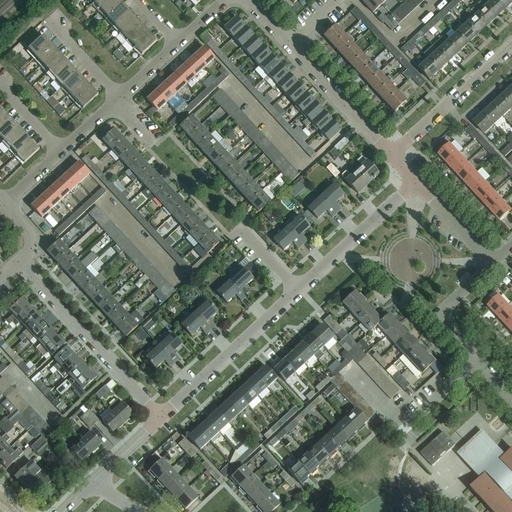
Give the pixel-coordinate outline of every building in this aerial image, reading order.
[(100,11),(112,0),(98,0),(94,4),(100,11)] [(107,19),(123,5),(118,0),(112,0),(100,11),(107,19)] [(372,13),(382,4),(377,0),(363,0),(362,1),(372,13)] [(413,10),(418,6),(412,0),(407,0),(405,2),(413,10)] [(451,10),(461,1),(459,0),(453,0),(447,6),(451,10)] [(494,19),(504,10),(494,0),(491,0),(484,7),(494,19)] [(494,0),(504,10),(511,2),(511,0),(494,0)] [(409,15),(413,10),(405,2),(401,6),(409,15)] [(494,19),(484,7),(479,3),(471,11),(475,15),(474,16),(485,28),(494,19)] [(114,26),(129,12),(123,5),(107,19),(114,26)] [(404,19),(409,15),(401,6),(396,10),(404,19)] [(446,15),(451,10),(447,6),(438,14),(442,19),(447,24),(451,20),(446,15)] [(359,22),(364,17),(355,7),(350,12),(359,22)] [(399,23),(404,19),(396,10),(391,15),(399,23)] [(121,34),(136,19),(129,12),(114,26),(121,34)] [(433,27),(442,19),(438,14),(429,23),(433,27)] [(394,28),(399,23),(391,15),(386,19),(394,28)] [(476,36),(485,28),(474,16),(465,25),(476,36)] [(369,30),(373,26),(364,17),(359,22),(360,21),(369,30)] [(233,38),(244,27),(235,18),(224,28),(233,38)] [(128,41),(143,27),(136,19),(121,34),(128,41)] [(391,31),(394,28),(386,19),(383,22),(391,31)] [(423,36),(433,27),(429,23),(419,32),(423,36)] [(466,45),(476,36),(465,25),(456,33),(466,45)] [(332,46),(344,35),(335,26),(324,36),(332,46)] [(377,39),(382,36),(373,26),(369,30),(377,39)] [(134,48),(149,34),(143,27),(128,41),(134,48)] [(241,47),(253,37),(244,27),(233,38),(241,47)] [(223,42),(229,38),(225,32),(219,36),(223,42)] [(414,45),(423,36),(419,32),(410,40),(414,45)] [(457,54),(466,45),(456,33),(446,42),(457,54)] [(35,59),(51,45),(43,36),(40,39),(35,34),(23,45),(35,59)] [(149,34),(134,48),(141,56),(156,42),(149,34)] [(341,56),(353,45),(344,35),(332,46),(341,56)] [(386,49),(390,45),(382,36),(377,39),(386,49)] [(250,57),(262,46),(253,37),(241,47),(250,57)] [(404,54),(414,45),(410,40),(400,49),(404,54)] [(215,55),(219,51),(210,41),(206,45),(215,55)] [(447,62),(457,54),(446,42),(437,51),(447,62)] [(42,66),(57,52),(51,45),(35,59),(42,66)] [(350,65),(361,54),(353,45),(341,56),(350,65)] [(395,58),(399,54),(390,45),(386,49),(395,58)] [(259,66),(270,56),(262,46),(250,57),(259,66)] [(193,56),(204,68),(214,59),(203,47),(193,56)] [(223,64),(228,60),(219,51),(215,55),(223,64)] [(438,71),(447,62),(437,51),(427,59),(438,71)] [(49,73),(64,59),(57,52),(42,66),(49,73)] [(359,74),(370,64),(361,54),(350,65),(359,74)] [(403,68),(408,64),(399,54),(395,58),(403,68)] [(195,76),(204,68),(193,56),(184,65),(195,76)] [(267,76),(279,65),(270,56),(259,66),(267,76)] [(55,80),(71,66),(64,59),(49,73),(55,80)] [(428,80),(438,71),(427,59),(418,68),(428,80)] [(232,74),(236,70),(228,60),(223,64),(232,74)] [(367,84),(379,73),(370,64),(359,74),(367,84)] [(412,77),(416,73),(408,64),(403,68),(412,77)] [(185,85),(195,76),(184,65),(175,74),(185,85)] [(276,85),(288,74),(279,65),(267,76),(276,85)] [(62,88),(78,74),(71,66),(55,80),(62,88)] [(241,83),(245,79),(236,70),(232,74),(241,83)] [(216,80),(219,84),(229,76),(225,71),(224,72),(221,75),(216,80)] [(376,93),(387,82),(379,73),(367,84),(376,93)] [(412,77),(411,78),(420,88),(425,83),(416,73),(412,77)] [(69,95),(84,81),(78,74),(62,88),(69,95)] [(176,94),(185,85),(175,74),(165,82),(176,94)] [(285,94),(296,84),(288,74),(276,85),(285,94)] [(248,76),(245,79),(251,86),(255,82),(248,76)] [(249,92),(254,88),(251,86),(245,79),(241,83),(249,92)] [(210,93),(219,84),(216,80),(206,89),(210,93)] [(76,103),(91,88),(84,81),(69,95),(76,103)] [(167,103),(176,94),(165,82),(156,91),(167,103)] [(385,102),(396,92),(387,82),(376,93),(385,102)] [(294,104),(305,93),(296,84),(285,94),(294,104)] [(91,88),(76,103),(82,110),(98,96),(91,88)] [(258,102),(262,98),(254,88),(249,92),(258,102)] [(511,107),(511,88),(502,96),(511,107)] [(201,102),(210,93),(206,89),(197,98),(201,102)] [(215,102),(223,94),(219,90),(211,98),(215,102)] [(157,111),(167,103),(156,91),(146,100),(157,111)] [(396,92),(385,102),(394,112),(405,101),(396,92)] [(302,113),(314,103),(305,93),(294,104),(302,113)] [(218,107),(227,98),(223,94),(215,102),(218,107)] [(503,117),(511,108),(511,107),(502,96),(493,105),(503,117)] [(191,110),(201,102),(197,98),(187,106),(191,110)] [(222,111),(231,103),(227,98),(218,107),(222,111)] [(267,111),(271,107),(262,98),(258,102),(267,111)] [(285,107),(290,103),(286,98),(281,102),(285,107)] [(184,102),(174,111),(178,115),(187,106),(184,102)] [(226,115),(235,107),(231,103),(222,111),(226,115)] [(311,123),(322,112),(314,103),(302,113),(307,118),(302,123),(305,127),(311,122),(311,123)] [(494,125),(503,117),(493,105),(483,114),(494,125)] [(182,119),(191,110),(187,106),(178,115),(182,119)] [(230,119),(239,111),(235,107),(226,115),(230,119)] [(275,121),(280,116),(271,107),(267,111),(275,121)] [(234,123),(243,115),(239,111),(230,119),(234,123)] [(320,132),(331,121),(322,112),(311,123),(320,132)] [(0,131),(12,121),(5,113),(0,118),(0,131)] [(484,134),(494,125),(483,114),(473,123),(484,134)] [(172,128),(182,119),(178,115),(168,124),(172,128)] [(238,128),(247,119),(243,115),(234,123),(238,128)] [(284,130),(289,126),(280,116),(275,121),(284,130)] [(188,137),(199,127),(190,117),(179,127),(188,137)] [(242,132),(251,124),(247,119),(238,128),(242,132)] [(0,138),(3,142),(19,128),(12,121),(0,131),(0,138)] [(331,121),(320,132),(329,142),(340,131),(331,121)] [(255,128),(252,125),(251,124),(242,132),(246,136),(255,128)] [(474,140),(475,139),(480,135),(471,125),(465,130),(474,140)] [(289,135),(293,131),(289,126),(284,130),(289,135)] [(197,146),(208,136),(199,127),(188,137),(197,146)] [(222,127),(218,130),(234,148),(238,145),(222,127)] [(297,135),(301,131),(298,127),(293,131),(289,135),(293,139),(297,135)] [(10,150),(25,136),(19,128),(3,142),(10,150)] [(250,140),(259,132),(255,128),(246,136),(250,140)] [(111,150),(123,140),(114,130),(102,140),(111,150)] [(299,145),(303,141),(307,138),(301,131),(297,135),(293,139),(299,145)] [(254,144),(263,136),(259,132),(250,140),(254,144)] [(484,148),(488,144),(480,135),(475,139),(484,148)] [(16,157),(32,142),(25,136),(10,150),(16,157)] [(206,156),(217,145),(208,136),(197,146),(206,156)] [(258,149),(267,140),(263,136),(254,144),(258,149)] [(348,143),(344,138),(333,148),(337,152),(348,143)] [(120,160),(131,149),(123,140),(111,150),(120,160)] [(214,165),(226,155),(231,150),(223,140),(217,146),(217,145),(206,156),(214,165)] [(262,153),(271,145),(267,140),(258,149),(262,153)] [(303,141),(299,145),(311,158),(315,154),(303,141)] [(32,142),(16,157),(23,164),(39,150),(32,142)] [(447,165),(459,154),(450,144),(439,155),(447,165)] [(493,158),(497,154),(488,144),(484,148),(493,158)] [(505,157),(511,150),(511,144),(501,153),(505,157)] [(266,157),(275,149),(271,145),(262,153),(266,157)] [(129,169),(140,158),(131,149),(120,160),(129,169)] [(270,161),(278,153),(275,149),(266,157),(270,161)] [(274,165),(282,157),(278,153),(270,161),(274,165)] [(456,174),(468,163),(459,154),(447,165),(456,174)] [(501,167),(506,163),(497,154),(493,158),(501,167)] [(223,174),(234,164),(226,155),(214,165),(223,174)] [(90,170),(94,166),(85,156),(81,160),(90,170)] [(286,162),(285,160),(282,157),(274,165),(278,170),(286,162)] [(355,172),(367,185),(378,175),(361,157),(357,161),(362,166),(355,172)] [(137,178),(149,168),(140,158),(129,169),(137,178)] [(334,164),(341,173),(346,170),(339,161),(334,164)] [(282,174),(290,166),(286,162),(278,170),(281,173),(282,174)] [(68,172),(79,183),(89,174),(78,163),(68,172)] [(465,183),(476,173),(468,163),(456,174),(465,183)] [(510,176),(511,174),(511,170),(506,163),(501,167),(510,176)] [(232,184),(243,174),(234,164),(223,174),(232,184)] [(334,178),(339,174),(330,164),(325,169),(334,178)] [(99,179),(103,175),(94,166),(90,170),(99,179)] [(286,178),(294,170),(290,166),(282,174),(286,178)] [(146,188),(157,177),(149,168),(137,178),(146,188)] [(286,178),(289,182),(298,174),(294,170),(286,178)] [(367,185),(355,172),(350,177),(345,171),(341,176),(345,181),(357,194),(367,185)] [(70,192),(79,183),(68,172),(59,180),(70,192)] [(473,193),(485,182),(476,173),(465,183),(473,193)] [(240,193),(251,183),(243,174),(232,184),(240,193)] [(108,188),(112,184),(103,175),(99,179),(108,188)] [(155,197),(166,186),(157,177),(146,188),(155,197)] [(60,200),(70,192),(59,180),(50,189),(60,200)] [(482,202),(494,192),(485,182),(473,193),(482,202)] [(249,203),(260,192),(251,183),(240,193),(249,203)] [(116,198),(121,194),(112,184),(108,188),(116,198)] [(320,197),(336,215),(340,210),(334,204),(343,196),(336,188),(333,185),(320,197)] [(163,206),(175,196),(166,186),(155,197),(163,206)] [(92,197),(96,201),(105,193),(101,188),(92,197)] [(51,209),(60,200),(50,189),(40,198),(51,209)] [(363,189),(360,194),(368,200),(371,196),(363,189)] [(260,192),(249,203),(258,212),(269,202),(260,192)] [(491,212),(502,201),(494,192),(482,202),(491,212)] [(125,207),(129,203),(121,194),(116,198),(125,207)] [(172,216),(183,205),(175,196),(163,206),(172,216)] [(87,210),(96,201),(92,197),(82,206),(87,210)] [(336,215),(320,197),(307,209),(308,210),(303,213),(310,220),(314,217),(317,219),(326,212),(332,218),(336,215)] [(41,218),(51,209),(40,198),(31,207),(41,218)] [(502,201),(491,212),(500,221),(511,211),(502,201)] [(134,216),(138,212),(129,203),(125,207),(134,216)] [(181,225),(192,215),(183,205),(172,216),(181,225)] [(77,219),(87,210),(82,206),(73,214),(77,219)] [(92,219),(101,211),(97,207),(88,215),(92,219)] [(58,223),(62,216),(54,210),(49,217),(58,223)] [(77,219),(73,214),(73,215),(70,211),(61,219),(65,222),(64,223),(68,227),(77,219)] [(97,224),(105,216),(101,211),(92,219),(97,224)] [(143,226),(147,222),(138,212),(134,216),(143,226)] [(299,216),(286,229),(302,246),(307,241),(301,235),(309,227),(306,224),(310,220),(303,213),(300,217),(299,216)] [(189,235),(201,224),(192,215),(181,225),(189,235)] [(101,229),(110,220),(105,216),(97,224),(101,229)] [(105,233),(114,225),(110,220),(101,229),(105,233)] [(151,235),(155,231),(147,222),(143,226),(151,235)] [(58,237),(68,227),(64,223),(54,232),(58,237)] [(198,244),(210,233),(201,224),(189,235),(198,244)] [(110,238),(118,230),(114,225),(105,233),(110,238)] [(298,249),(302,246),(286,229),(281,234),(273,240),(283,251),(292,243),(298,249)] [(114,243),(123,234),(118,230),(110,238),(114,243)] [(160,244),(164,240),(155,231),(151,235),(160,244)] [(210,233),(198,244),(207,254),(218,243),(210,233)] [(118,247),(127,239),(123,234),(114,243),(116,245),(118,247)] [(123,252),(132,244),(127,239),(118,247),(122,251),(123,252)] [(169,254),(173,250),(164,240),(160,244),(169,254)] [(56,262),(67,251),(58,241),(47,252),(56,262)] [(127,257),(136,248),(132,244),(123,252),(127,257)] [(116,245),(112,248),(119,255),(122,251),(118,247),(116,245)] [(131,261),(140,253),(136,248),(127,257),(131,261)] [(177,263),(182,259),(173,250),(169,254),(177,263)] [(64,271),(76,260),(67,251),(56,262),(64,271)] [(76,260),(64,271),(73,280),(85,270),(97,258),(92,252),(79,264),(76,260)] [(136,266),(145,258),(140,253),(131,261),(136,266)] [(140,271),(149,262),(145,258),(136,266),(140,271)] [(182,259),(177,263),(186,273),(191,269),(182,259)] [(145,275),(153,267),(149,262),(140,271),(145,275)] [(239,265),(226,277),(229,281),(245,298),(250,294),(244,287),(252,279),(249,276),(256,270),(249,263),(243,269),(239,265)] [(149,280),(158,272),(153,267),(145,275),(149,280)] [(82,290),(93,279),(85,270),(73,280),(82,290)] [(153,285),(162,276),(158,272),(149,280),(153,285)] [(158,289),(166,281),(162,276),(153,285),(158,289)] [(90,299),(102,289),(93,279),(82,290),(90,299)] [(162,294),(171,286),(166,281),(158,289),(162,294)] [(241,302),(245,298),(229,281),(216,293),(226,303),(235,295),(241,302)] [(167,299),(176,291),(171,286),(162,294),(167,299)] [(99,309),(111,298),(102,289),(90,299),(99,309)] [(351,314),(364,302),(365,301),(359,294),(358,296),(355,292),(342,304),(351,314)] [(497,316),(508,306),(499,296),(488,307),(497,316)] [(12,323),(29,307),(25,303),(27,301),(23,297),(9,311),(13,314),(5,321),(8,325),(12,323)] [(108,318),(119,307),(111,298),(99,309),(108,318)] [(194,314),(210,331),(214,327),(208,320),(217,312),(207,302),(194,314)] [(373,311),(373,312),(374,310),(368,304),(367,305),(364,302),(351,314),(360,323),(373,311)] [(505,326),(511,319),(511,309),(508,306),(497,316),(505,326)] [(23,326),(37,312),(34,309),(32,311),(29,307),(12,323),(15,327),(20,322),(23,326)] [(116,327),(128,317),(119,307),(108,318),(116,327)] [(376,315),(373,312),(373,311),(360,323),(369,333),(376,326),(383,320),(377,314),(376,315)] [(25,338),(43,322),(39,318),(41,316),(37,312),(23,326),(26,329),(22,334),(25,338)] [(206,334),(210,331),(194,314),(181,326),(191,336),(200,328),(206,334)] [(398,324),(399,323),(394,317),(392,318),(389,314),(383,320),(376,326),(385,336),(398,324)] [(332,331),(338,326),(329,316),(323,321),(332,331)] [(128,317),(116,327),(125,337),(137,326),(128,317)] [(37,341),(51,328),(48,324),(46,326),(43,322),(25,338),(29,342),(34,337),(37,341)] [(311,334),(323,347),(333,338),(320,324),(314,330),(315,331),(312,334),(311,334)] [(401,328),(398,324),(385,336),(394,345),(407,334),(408,333),(402,326),(401,328)] [(332,331),(336,335),(341,330),(338,326),(332,331)] [(40,353),(57,337),(53,333),(55,331),(51,328),(37,341),(40,344),(36,349),(40,353)] [(141,329),(134,335),(142,343),(148,337),(141,329)] [(302,343),(314,356),(318,361),(323,356),(319,351),(323,347),(311,334),(312,334),(310,333),(304,339),(305,340),(302,343)] [(158,347),(174,364),(178,360),(172,353),(181,345),(171,334),(158,347)] [(410,337),(407,334),(394,345),(403,355),(416,343),(417,342),(411,336),(410,337)] [(57,337),(40,353),(43,357),(47,352),(51,356),(66,343),(62,339),(60,341),(57,337)] [(17,354),(21,350),(14,342),(9,346),(17,354)] [(302,343),(301,342),(294,348),(296,349),(293,352),(292,352),(304,365),(314,356),(302,343)] [(419,347),(416,343),(403,355),(412,365),(424,353),(425,353),(426,352),(420,345),(419,347)] [(347,353),(351,350),(345,344),(341,347),(347,353)] [(56,372),(74,355),(70,351),(72,350),(68,346),(53,359),(57,364),(52,368),(56,372)] [(7,355),(11,351),(7,347),(3,351),(7,355)] [(170,367),(174,364),(158,347),(153,352),(145,358),(155,369),(164,361),(170,367)] [(378,352),(387,364),(392,360),(382,348),(378,352)] [(292,352),(293,352),(291,350),(285,356),(286,358),(283,361),(295,373),(304,365),(292,352)] [(353,360),(357,356),(351,350),(347,353),(350,356),(353,360)] [(11,351),(7,355),(11,360),(15,355),(11,351)] [(357,364),(366,356),(362,352),(357,356),(353,360),(357,364)] [(377,362),(381,359),(375,353),(372,356),(377,362)] [(428,356),(425,353),(424,353),(412,365),(421,374),(435,361),(429,355),(428,356)] [(74,355),(56,372),(60,376),(63,379),(82,361),(79,358),(77,359),(74,355)] [(343,369),(353,360),(350,356),(340,365),(343,369)] [(361,369),(370,361),(366,356),(357,364),(361,369)] [(283,361),(282,359),(275,365),(277,366),(273,370),(285,383),(295,373),(283,361)] [(381,359),(377,362),(383,369),(387,365),(381,359)] [(66,381),(55,390),(60,395),(70,386),(71,386),(88,371),(84,366),(86,365),(82,361),(63,379),(68,375),(71,379),(67,382),(66,381)] [(365,373),(374,365),(370,361),(361,369),(365,373)] [(21,371),(25,366),(21,362),(17,366),(21,371)] [(255,376),(267,388),(277,379),(263,365),(257,371),(258,373),(255,376)] [(338,373),(343,369),(340,365),(334,371),(337,374),(338,373)] [(369,377),(378,369),(374,365),(365,373),(369,377)] [(25,375),(29,370),(25,366),(21,371),(25,375)] [(33,366),(29,370),(25,375),(28,378),(36,370),(33,366)] [(374,382),(382,374),(378,369),(369,377),(374,382)] [(88,371),(70,387),(74,390),(78,386),(82,390),(83,390),(84,391),(90,387),(88,385),(97,377),(93,373),(91,374),(88,371)] [(394,381),(400,376),(397,372),(391,377),(394,381)] [(34,385),(38,381),(42,377),(38,373),(30,381),(34,385)] [(333,386),(342,378),(338,373),(337,374),(330,381),(329,382),(332,384),(333,386)] [(255,376),(254,374),(248,380),(249,381),(246,384),(245,385),(257,397),(267,388),(255,376)] [(378,386),(386,378),(382,374),(374,382),(378,386)] [(118,376),(112,381),(116,386),(122,381),(118,376)] [(400,376),(394,381),(403,391),(409,385),(400,376)] [(329,382),(330,381),(327,377),(321,383),(324,386),(329,382)] [(337,390),(346,382),(342,378),(333,386),(335,388),(337,390)] [(382,391),(390,383),(386,378),(378,386),(382,391)] [(342,395),(351,387),(346,382),(337,390),(342,395)] [(0,393),(1,394),(10,386),(6,383),(0,388),(0,393)] [(245,385),(246,384),(244,383),(238,389),(239,390),(236,393),(248,406),(257,397),(245,385)] [(318,392),(324,386),(321,383),(315,388),(318,392)] [(386,395),(395,387),(390,383),(382,391),(386,395)] [(335,388),(333,386),(332,384),(326,390),(329,394),(335,388)] [(42,385),(38,389),(42,393),(46,389),(42,385)] [(110,391),(105,385),(95,395),(100,400),(110,391)] [(5,399),(14,391),(10,386),(1,394),(5,399)] [(346,399),(355,391),(351,387),(342,395),(346,399)] [(395,387),(386,395),(390,400),(399,391),(395,387)] [(9,403),(18,395),(14,391),(5,399),(9,403)] [(305,397),(309,401),(315,395),(311,391),(305,397)] [(350,403),(359,395),(355,391),(346,399),(350,403)] [(236,393),(235,392),(228,398),(230,399),(227,402),(226,402),(238,415),(248,406),(236,393)] [(13,407),(21,399),(18,395),(9,403),(13,407)] [(52,395),(48,399),(48,400),(52,404),(56,400),(52,395)] [(354,408),(363,400),(359,395),(350,403),(354,408)] [(313,402),(316,406),(322,400),(319,397),(313,402)] [(17,411),(25,403),(21,399),(13,407),(16,410),(17,411)] [(108,408),(122,424),(132,415),(121,404),(118,399),(108,408)] [(56,400),(52,404),(56,408),(60,404),(56,400)] [(358,412),(367,404),(363,400),(354,408),(356,410),(358,412)] [(90,410),(94,406),(89,401),(85,406),(90,410)] [(226,402),(227,402),(225,401),(219,407),(220,408),(217,411),(229,424),(238,415),(226,402)] [(310,412),(316,406),(313,402),(307,408),(310,412)] [(20,415),(29,407),(25,403),(17,411),(20,414),(20,415)] [(362,417),(371,409),(367,404),(358,412),(362,417)] [(25,420),(33,412),(29,407),(20,415),(23,418),(25,420)] [(288,413),(292,416),(298,411),(294,407),(288,413)] [(112,433),(122,424),(108,408),(99,416),(103,420),(102,422),(112,433)] [(362,417),(366,421),(375,413),(371,409),(362,417)] [(20,414),(17,411),(16,410),(5,420),(9,424),(20,414)] [(85,415),(94,425),(99,421),(89,410),(85,415)] [(217,411),(216,410),(209,415),(211,417),(207,420),(219,433),(229,424),(217,411)] [(362,417),(358,412),(356,410),(346,419),(358,432),(359,433),(365,427),(364,426),(368,423),(366,421),(362,417)] [(29,424),(37,416),(33,412),(25,420),(29,424)] [(282,425),(292,416),(288,413),(279,421),(282,425)] [(23,418),(20,415),(20,414),(9,424),(13,428),(23,418)] [(294,420),(297,424),(303,418),(300,414),(294,420)] [(90,429),(94,425),(85,415),(80,419),(90,429)] [(33,428),(41,420),(37,416),(29,424),(33,428)] [(207,420),(206,418),(200,424),(201,426),(198,429),(210,441),(219,433),(207,420)] [(355,435),(358,432),(346,419),(337,428),(348,441),(350,442),(356,436),(355,435)] [(37,433),(46,425),(41,420),(33,428),(37,433)] [(288,432),(297,424),(294,420),(284,429),(288,432)] [(272,434),(282,425),(279,421),(269,430),(272,434)] [(41,437),(50,429),(46,425),(37,433),(41,437)] [(198,429),(197,427),(190,433),(191,434),(188,438),(200,451),(210,441),(198,429)] [(101,444),(90,433),(86,428),(82,432),(86,437),(81,442),(91,453),(101,444)] [(345,444),(348,441),(337,428),(327,437),(339,449),(340,451),(346,445),(345,444)] [(45,442),(54,434),(50,429),(41,437),(42,438),(45,442)] [(266,440),(272,434),(269,430),(263,436),(266,440)] [(275,438),(278,441),(284,436),(281,432),(275,438)] [(442,432),(419,453),(431,466),(440,458),(439,457),(444,452),(445,454),(454,445),(442,432)] [(0,457),(9,449),(5,444),(10,439),(5,435),(0,439),(0,457)] [(475,443),(472,440),(465,446),(468,449),(462,458),(461,458),(477,476),(478,475),(480,478),(469,488),(491,511),(511,511),(511,448),(502,457),(500,455),(501,454),(485,436),(485,437),(475,443)] [(336,452),(339,449),(327,437),(317,445),(329,458),(330,460),(337,454),(336,452)] [(35,451),(45,442),(42,438),(31,448),(35,451)] [(64,453),(69,448),(60,438),(55,442),(64,453)] [(272,447),(278,441),(275,438),(268,443),(272,447)] [(187,454),(193,449),(184,439),(178,444),(187,454)] [(49,446),(45,442),(35,451),(38,456),(49,446)] [(81,462),(91,453),(81,442),(71,451),(81,462)] [(250,448),(253,452),(260,446),(256,442),(250,448)] [(326,461),(329,458),(317,445),(308,454),(320,467),(321,468),(327,462),(326,461)] [(247,457),(253,452),(250,448),(244,454),(247,457)] [(9,449),(0,457),(0,462),(6,469),(23,454),(19,449),(13,454),(9,449)] [(193,449),(187,454),(190,458),(196,452),(193,449)] [(267,463),(271,459),(265,453),(261,457),(267,463)] [(316,470),(320,467),(308,454),(298,463),(310,476),(311,477),(318,471),(316,470)] [(68,466),(61,459),(58,455),(54,459),(64,470),(68,466)] [(158,481),(171,469),(162,459),(148,472),(154,479),(155,478),(158,481)] [(271,459),(267,463),(273,469),(277,465),(271,459)] [(231,466),(234,469),(241,463),(237,460),(231,466)] [(207,471),(210,467),(204,461),(201,465),(207,471)] [(23,487),(42,471),(41,470),(40,472),(31,462),(14,478),(23,487)] [(307,479),(310,476),(298,463),(289,472),(302,486),(308,480),(307,479)] [(228,475),(234,469),(231,466),(225,471),(228,475)] [(240,488),(252,476),(243,466),(230,478),(239,488),(240,488)] [(212,477),(216,474),(210,467),(207,471),(212,477)] [(167,490),(180,479),(171,469),(158,481),(157,482),(163,488),(164,487),(167,490)] [(42,471),(23,487),(32,497),(42,487),(43,489),(52,481),(42,471)] [(285,482),(289,478),(283,472),(279,476),(285,482)] [(249,498),(261,486),(252,476),(240,488),(239,488),(248,497),(249,498)] [(289,478),(285,482),(291,488),(294,485),(289,478)] [(176,500),(188,488),(180,479),(167,490),(165,491),(171,498),(173,497),(176,500)] [(257,507),(270,495),(261,486),(249,498),(248,497),(257,507)] [(176,500),(174,501),(180,507),(182,506),(185,510),(198,498),(188,488),(176,500)] [(257,507),(261,511),(271,511),(279,505),(270,495),(257,507)]
